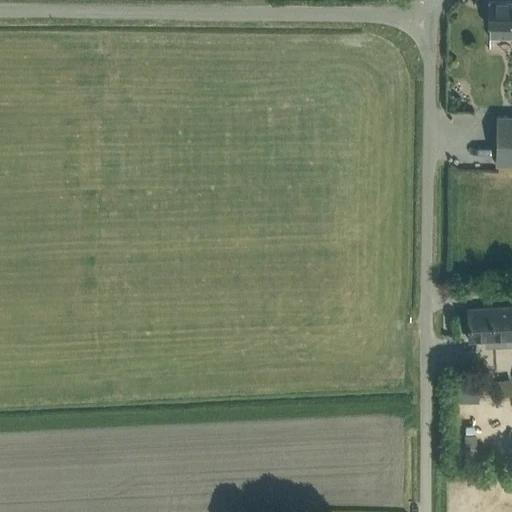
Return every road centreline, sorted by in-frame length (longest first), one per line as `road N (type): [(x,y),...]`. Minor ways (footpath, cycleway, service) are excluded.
road 1 (unclassified): [(424,511),(428,17)]
road 2 (unclassified): [(0,12),(428,17)]
